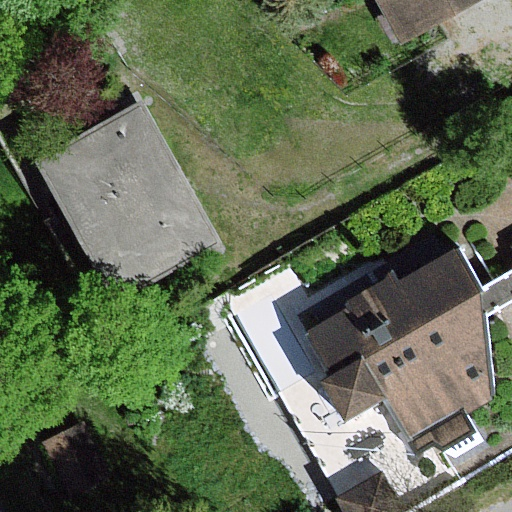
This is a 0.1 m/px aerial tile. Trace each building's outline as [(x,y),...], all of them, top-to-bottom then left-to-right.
[(388,0),(412,44),(493,0),(388,0)] [(141,103),(32,162),(109,303),(218,244),(141,103)] [(462,241),(314,326),(336,365),(327,370),(353,415),(339,423),(346,436),(421,454),(438,442),(447,446),(476,427),(466,411),(496,392),(487,284),(462,241)] [(511,269),(487,284),(490,309),(511,295),(511,269)] [(83,426),(43,446),(69,497),(109,476),(83,426)] [(407,511),(385,469),(342,492),(353,511),(407,511)]
